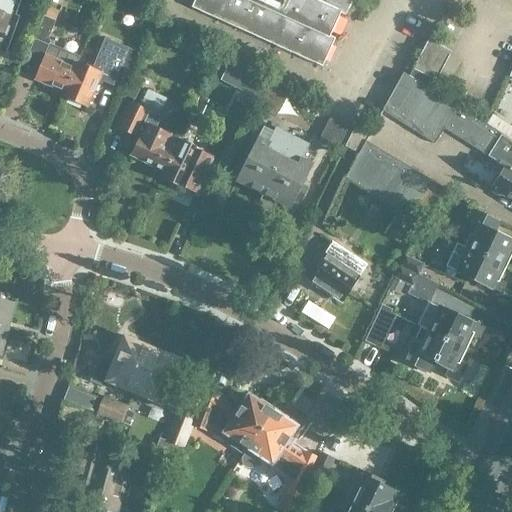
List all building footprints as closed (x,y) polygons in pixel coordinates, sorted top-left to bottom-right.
[(0,0),(0,45),(4,34),(6,35),(10,25),(9,25),(13,13),(10,12),(14,0),(0,0)] [(352,0),(195,0),(192,8),(322,67),(335,39),(330,36),(340,13),(345,16),(352,0)] [(28,53),(42,59),(34,80),(64,92),(77,64),(76,64),(80,56),(50,44),(48,38),(59,11),(48,6),(28,53)] [(91,70),(77,64),(64,92),(64,93),(62,98),(86,108),(97,82),(102,84),(103,82),(113,86),(114,84),(121,66),(132,71),(139,53),(128,49),(129,48),(105,38),(94,62),(91,70)] [(450,51),(429,40),(413,69),(435,81),(450,51)] [(392,117),(415,80),(404,73),(383,111),(392,117)] [(415,80),(392,117),(402,123),(426,87),(415,80)] [(267,85),(264,84),(252,107),(276,118),(287,96),(287,95),(267,85)] [(426,87),(402,123),(413,130),(437,94),(426,87)] [(148,88),(141,102),(159,112),(166,97),(148,88)] [(437,94),(413,130),(424,137),(448,101),(437,94)] [(189,122),(198,126),(207,104),(199,101),(189,122)] [(448,101),(424,137),(435,144),(445,129),(459,107),(448,101)] [(130,155),(158,169),(164,172),(178,141),(172,139),(173,136),(158,129),(163,119),(127,102),(116,127),(138,138),(130,155)] [(454,135),(468,113),(459,107),(445,129),(454,135)] [(462,140),(476,119),(468,113),(454,135),(462,140)] [(346,147),(353,129),(330,117),(318,139),(343,152),(346,147)] [(470,145),(484,124),(476,119),(462,140),(470,145)] [(511,141),(504,136),(484,124),(470,145),(485,154),(501,164),(497,171),(502,174),(493,188),(511,199),(511,141)] [(291,208),(296,211),(308,189),(302,185),(318,155),(307,149),(309,145),(276,129),(275,133),(264,127),(248,158),(242,155),(231,178),(237,181),(291,208)] [(370,135),(355,127),(346,147),(359,154),(370,135)] [(179,139),(178,141),(164,172),(160,180),(182,190),(183,189),(196,195),(213,157),(200,151),(201,149),(179,139)] [(355,184),(377,147),(367,141),(359,154),(346,178),(355,184)] [(365,189),(386,153),(377,147),(355,184),(365,189)] [(374,195),(396,159),(386,153),(365,189),(374,195)] [(383,201),(405,164),(396,159),(374,195),(383,201)] [(393,206),(414,170),(405,164),(383,201),(393,206)] [(402,212),(424,176),(414,170),(393,206),(402,212)] [(413,218),(434,182),(424,176),(402,212),(413,218)] [(434,182),(413,218),(424,225),(445,189),(434,182)] [(474,237),(468,249),(506,267),(511,255),(511,237),(498,230),(503,221),(474,208),(468,221),(463,232),(474,237)] [(385,235),(400,244),(413,224),(398,215),(385,235)] [(310,281),(342,302),(366,264),(335,243),(325,260),(310,281)] [(452,255),(446,267),(492,288),(503,294),(508,283),(501,280),(506,267),(468,249),(457,244),(452,255)] [(406,256),(401,267),(419,276),(424,265),(406,256)] [(401,267),(396,277),(413,286),(409,294),(428,304),(418,326),(429,331),(467,349),(475,334),(470,332),(474,324),(430,303),(438,285),(419,276),(401,267)] [(0,326),(8,329),(15,302),(0,298),(0,326)] [(364,342),(380,350),(396,316),(390,313),(392,311),(381,306),(364,342)] [(414,324),(397,359),(410,366),(410,367),(425,374),(426,373),(430,375),(436,362),(452,370),(448,376),(458,381),(466,365),(461,363),(467,349),(418,326),(414,324)] [(121,385),(134,391),(152,347),(137,341),(136,345),(126,341),(114,366),(102,361),(93,381),(111,389),(114,383),(121,387),(121,385)] [(152,347),(134,391),(148,396),(148,397),(160,403),(159,405),(178,413),(167,441),(183,448),(193,425),(205,397),(171,383),(181,359),(167,354),(152,347)] [(231,445),(244,453),(274,408),(260,399),(258,402),(248,396),(238,412),(220,400),(206,394),(205,397),(193,425),(195,427),(195,426),(206,431),(210,423),(235,439),(231,445)] [(98,413),(121,422),(127,408),(104,398),(98,413)] [(274,408),(244,453),(245,454),(244,456),(244,458),(244,461),(245,464),(248,466),(250,467),(252,467),(254,467),(256,466),(258,465),(262,457),(292,477),(285,493),(300,500),(312,473),(313,473),(320,458),(304,451),(303,454),(286,442),(296,427),(286,421),(288,417),(274,408)] [(84,443),(77,467),(80,472),(86,474),(77,503),(108,511),(118,511),(122,498),(129,472),(108,466),(112,451),(84,443)] [(322,453),(320,458),(313,473),(324,479),(334,459),(322,453)] [(355,487),(348,502),(369,511),(389,511),(394,502),(391,500),(394,494),(379,487),(381,483),(357,471),(351,485),(355,487)] [(369,511),(348,502),(343,511),(369,511)]
